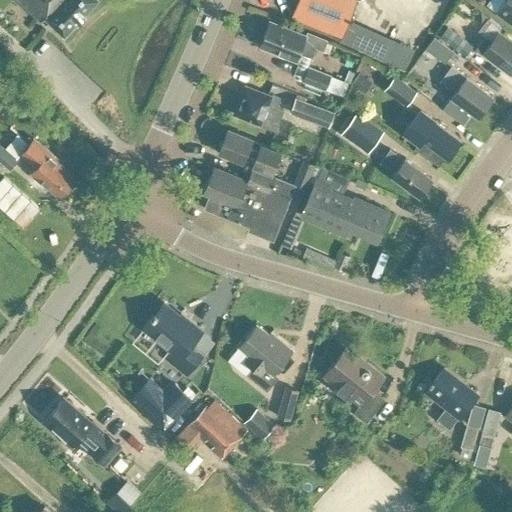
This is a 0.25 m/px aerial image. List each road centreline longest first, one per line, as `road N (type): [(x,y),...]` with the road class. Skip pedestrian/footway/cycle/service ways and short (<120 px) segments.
road 1 (residential): [(413,315),(213,258),(121,210)]
road 2 (tertiary): [(121,210),(215,0)]
road 3 (residential): [(413,315),(435,253),(511,132)]
road 4 (tertiary): [(0,377),(121,210)]
